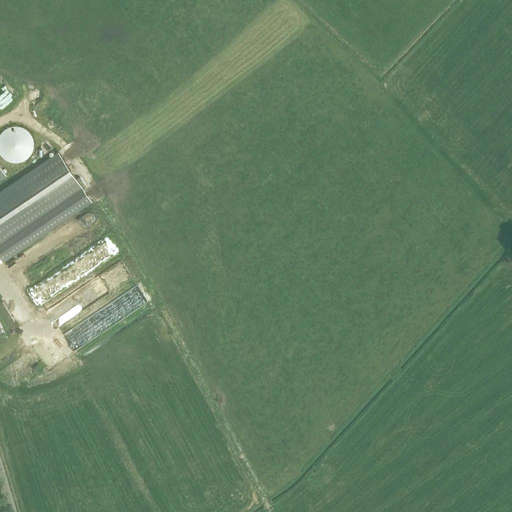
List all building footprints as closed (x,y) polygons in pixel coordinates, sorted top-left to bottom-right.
[(0,152),(2,156),(6,159),(9,161),(13,162),(17,162),(20,162),(23,161),(26,160),(28,158),(31,155),(32,151),(34,148),(34,144),(34,141),(33,138),(31,135),(28,131),(24,128),(19,126),(15,126),(10,127),(7,129),(4,131),(2,133),(0,135),(0,152)] [(59,152),(23,176),(0,191),(0,257),(3,261),(92,200),(83,187),(59,152)] [(79,230),(83,235),(94,226),(90,221),(79,230)] [(25,307),(82,271),(72,256),(15,292),(25,307)] [(23,271),(32,268),(30,262),(21,266),(23,271)] [(24,311),(16,315),(22,326),(30,322),(24,311)]
